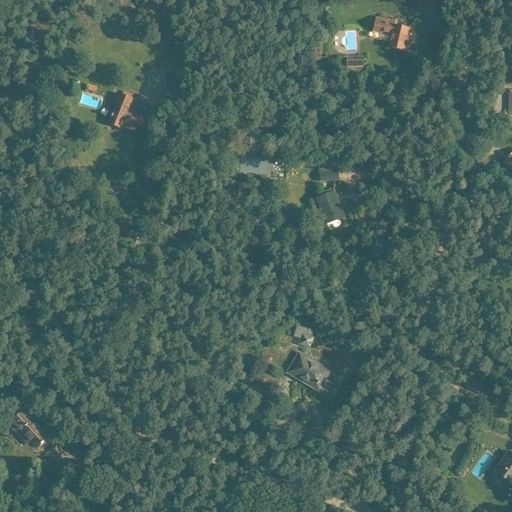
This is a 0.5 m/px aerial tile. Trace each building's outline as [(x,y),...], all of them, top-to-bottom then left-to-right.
[(412,30),(403,28),(394,26),(395,22),(376,18),(373,31),(392,35),(389,47),(404,50),(407,40),(410,41),(412,30)] [(139,130),(143,121),(146,113),(141,110),(139,114),(135,113),(134,115),(126,112),(131,99),(116,93),(114,99),(118,101),(113,114),(112,114),(111,116),(112,117),(109,123),(120,128),(121,125),(132,130),(133,128),(139,130)] [(319,123),(315,138),(325,140),(329,125),(319,123)] [(319,173),(320,181),(321,181),(321,182),(339,180),(338,171),(336,172),(335,167),(323,168),(323,172),(319,173)] [(334,193),(325,196),(317,199),(320,208),(323,207),(329,223),(344,217),(334,193)] [(299,344),(310,348),(314,338),(311,337),(312,335),(307,334),(309,329),(297,326),(294,336),(300,339),(299,344)] [(299,354),(288,373),(318,390),(329,372),(299,354)] [(467,377),(464,387),(485,394),(488,384),(467,377)] [(9,424),(17,433),(26,444),(30,440),(37,448),(49,437),(43,431),(42,432),(23,411),(9,424)] [(57,446),(50,452),(58,460),(59,460),(65,454),(57,446)] [(511,453),(508,451),(500,463),(494,471),(509,481),(508,483),(507,483),(505,485),(506,486),(502,491),(511,498),(511,453)] [(55,499),(40,486),(32,496),(36,500),(33,503),(44,511),(55,499)]
